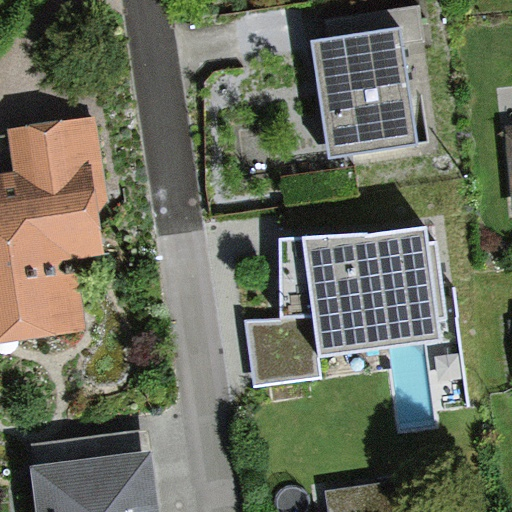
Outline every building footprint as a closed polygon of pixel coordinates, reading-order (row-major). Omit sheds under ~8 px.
[(297,7),(239,13),(243,52),(300,46),(297,7)] [(331,40),(314,42),(333,158),(427,142),(411,44),(423,42),(417,8),(328,23),(331,40)] [(511,48),(499,50),(508,189),(511,189),(511,48)] [(98,118),(8,131),(14,172),(0,173),(0,346),(88,334),(77,257),(105,253),(99,210),(111,199),(98,118)] [(369,235),(282,238),(281,319),(247,322),(256,386),(321,377),(319,357),(444,339),(427,228),(369,235)] [(162,511),(161,502),(153,447),(30,464),(37,511),(162,511)]
